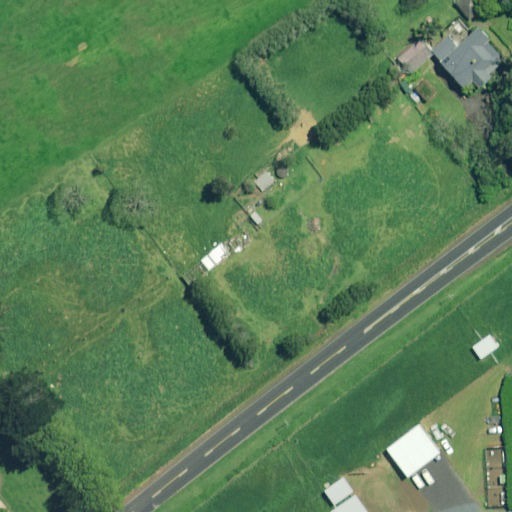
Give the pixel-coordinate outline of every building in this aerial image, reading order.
[(489,8),(483,0),(461,0),(457,3),(471,22),(489,8)] [(491,42),(481,30),(460,49),(450,38),(433,52),(466,90),(475,83),(480,89),(491,79),(493,73),(505,63),(489,44),(491,42)] [(435,55),(422,40),(400,59),(413,73),(435,55)] [(204,262),(211,271),(233,255),(224,244),(203,261),(204,262)] [(355,493),(345,479),(326,492),(335,506),(355,493)] [(367,511),(357,496),(334,511),(367,511)]
